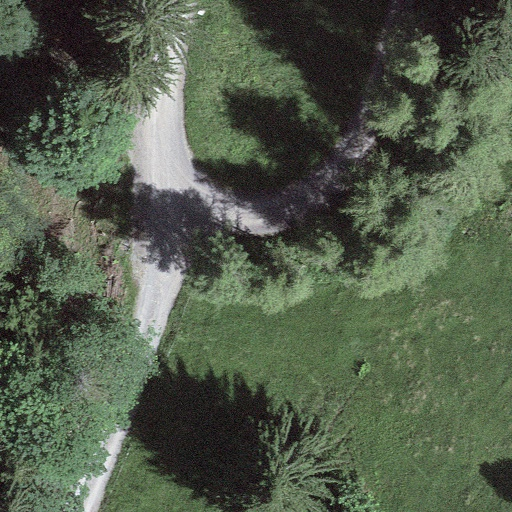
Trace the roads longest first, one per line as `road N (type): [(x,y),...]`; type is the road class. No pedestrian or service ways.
road 1 (track): [(404,0),(354,157),(289,209),(176,217)]
road 2 (track): [(176,217),(149,318),(72,511)]
road 3 (track): [(176,217),(195,0)]
